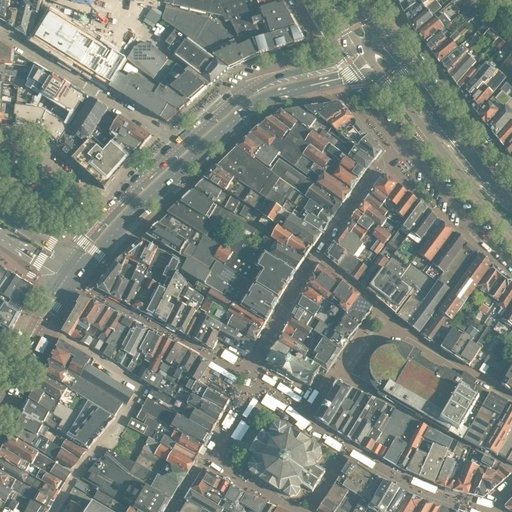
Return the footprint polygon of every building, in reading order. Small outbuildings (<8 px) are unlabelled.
[(0,0),(0,20),(5,24),(8,11),(19,13),(22,0),(20,0),(0,0)] [(15,29),(31,40),(37,19),(31,17),(32,13),(38,14),(39,9),(40,6),(41,0),(21,0),(22,0),(19,13),(15,29)] [(198,9),(200,0),(174,0),(173,5),(198,9)] [(200,0),(198,9),(211,12),(211,0),(200,0)] [(211,0),(211,12),(221,14),(221,8),(241,0),(211,0)] [(296,27),(295,26),(266,32),(261,19),(252,22),(249,12),(245,0),(241,0),(221,8),(221,14),(222,14),(226,22),(228,21),(239,41),(241,41),(243,42),(252,39),(258,54),(259,54),(259,53),(287,45),(303,41),(296,27)] [(263,4),(277,0),(245,0),(249,12),(260,8),(259,6),(263,4)] [(397,0),(398,2),(400,6),(404,13),(422,0),(397,0)] [(422,0),(404,13),(410,22),(426,9),(423,5),(429,0),(422,0)] [(470,6),(465,0),(453,0),(451,2),(445,7),(442,10),(433,17),(416,32),(425,43),(470,6)] [(436,1),(410,23),(416,32),(433,17),(442,10),(440,8),(441,7),(441,6),(436,1)] [(282,2),(273,4),(260,8),(249,12),(252,22),(261,19),(266,32),(295,26),(282,2)] [(47,17),(35,37),(88,70),(86,73),(99,81),(117,53),(108,48),(106,50),(52,17),(54,14),(51,13),(52,9),(40,6),(39,9),(38,14),(47,17)] [(471,7),(425,44),(432,53),(466,24),(472,20),(477,15),(471,7)] [(243,61),(244,61),(244,60),(254,55),(254,56),(255,56),(254,55),(258,53),(258,54),(252,39),(243,42),(241,41),(239,41),(236,43),(232,36),(208,18),(166,8),(162,19),(176,29),(179,30),(194,42),(193,44),(228,68),(229,68),(229,67),(232,66),(233,66),(233,65),(243,61)] [(15,29),(19,13),(8,11),(5,24),(15,29)] [(477,16),(472,21),(480,29),(485,24),(477,16)] [(480,29),(477,32),(482,37),(489,28),(486,24),(480,29)] [(464,27),(433,54),(440,63),(457,48),(453,43),(467,31),(464,27)] [(97,28),(92,35),(96,37),(100,29),(97,28)] [(489,28),(482,37),(492,45),(494,42),(499,37),(498,36),(489,28)] [(100,29),(96,37),(99,39),(102,33),(104,30),(100,29)] [(169,46),(166,51),(187,67),(210,85),(228,68),(193,44),(194,42),(179,30),(176,29),(165,43),(169,46)] [(501,39),(495,46),(500,50),(505,43),(501,39)] [(0,42),(0,64),(6,65),(30,67),(33,69),(35,64),(1,43),(0,42)] [(127,59),(151,78),(153,80),(157,83),(186,106),(187,106),(199,95),(210,85),(187,67),(183,70),(171,61),(170,60),(169,61),(166,59),(167,58),(149,43),(142,52),(135,47),(127,59)] [(440,63),(448,74),(466,53),(468,51),(462,45),(457,48),(440,63)] [(472,67),(476,62),(466,53),(448,74),(456,85),(472,67)] [(0,75),(10,76),(26,78),(28,73),(17,73),(17,70),(5,69),(6,65),(0,64),(0,75)] [(0,105),(0,124),(15,125),(39,129),(58,146),(69,127),(42,110),(23,107),(24,93),(30,97),(34,89),(76,115),(87,97),(49,73),(35,64),(33,69),(27,81),(27,82),(28,82),(26,87),(23,90),(18,87),(18,88),(16,106),(0,105)] [(472,67),(456,85),(462,93),(463,92),(462,92),(483,68),(479,65),(475,70),(472,67)] [(463,92),(462,93),(470,102),(494,73),(497,70),(495,68),(492,71),(486,66),(463,92)] [(477,112),(506,77),(497,70),(494,73),(470,103),(477,112)] [(157,83),(155,87),(135,75),(134,77),(130,75),(127,79),(118,74),(109,88),(122,95),(144,108),(160,119),(161,119),(165,122),(166,122),(167,123),(168,123),(168,122),(169,122),(169,121),(179,113),(180,112),(185,107),(186,107),(186,106),(157,83)] [(0,84),(14,86),(14,82),(9,82),(10,76),(0,75),(0,84)] [(0,84),(0,104),(13,106),(14,97),(3,96),(4,85),(0,84)] [(493,97),(478,114),(488,126),(511,99),(506,94),(502,91),(495,99),(493,97)] [(91,138),(90,138),(107,110),(107,111),(108,109),(90,98),(87,105),(72,127),(74,136),(82,140),(90,138),(91,138)] [(511,99),(488,126),(496,137),(511,118),(511,112),(509,110),(511,106),(511,98),(511,99)] [(306,109),(316,117),(317,115),(328,124),(347,110),(342,103),(340,102),(339,103),(324,105),(305,107),(305,109),(306,109)] [(316,117),(306,109),(305,111),(302,109),(301,107),(286,110),(282,111),(321,138),(330,126),(328,124),(317,115),(316,117)] [(347,110),(328,124),(330,126),(336,131),(347,123),(353,118),(347,110)] [(303,155),(323,170),(330,160),(329,160),(320,153),(327,143),(321,138),(282,111),(280,111),(277,113),(278,115),(274,118),(272,116),(270,118),(259,126),(258,126),(250,134),(257,140),(277,155),(294,167),(303,155)] [(110,131),(118,136),(116,138),(134,153),(138,149),(140,150),(151,136),(119,116),(110,131)] [(511,118),(496,137),(503,146),(504,146),(511,136),(511,118)] [(350,126),(341,134),(356,147),(368,135),(359,125),(356,121),(350,126)] [(341,134),(336,131),(330,126),(321,138),(327,143),(360,166),(366,170),(367,169),(366,169),(373,161),(356,147),(341,134)] [(129,161),(136,154),(134,153),(116,138),(113,141),(99,129),(90,138),(72,159),(95,179),(105,190),(111,181),(114,178),(120,171),(121,171),(126,164),(129,161)] [(277,155),(257,140),(250,134),(247,137),(240,144),(239,144),(239,145),(246,150),(269,167),(277,155)] [(57,146),(72,159),(83,147),(65,135),(57,146)] [(368,135),(356,147),(373,161),(381,150),(380,149),(378,147),(377,146),(375,143),(374,142),(371,139),(369,137),(369,136),(368,135)] [(359,180),(366,170),(360,166),(327,143),(320,153),(329,160),(330,160),(359,180)] [(264,214),(272,202),(282,208),(287,200),(294,189),(273,174),(269,172),(243,152),(237,147),(235,149),(230,154),(229,154),(223,160),(224,160),(219,164),(216,166),(253,190),(246,203),(264,214)] [(315,184),(342,203),(351,191),(322,171),(323,170),(303,155),(294,167),(306,175),(310,170),(320,177),(315,184)] [(313,184),(314,184),(278,159),(269,172),(273,174),(294,189),(304,196),(333,216),(341,204),(313,184)] [(351,191),(359,180),(330,160),(323,170),(322,171),(351,191)] [(246,203),(253,190),(216,166),(216,167),(216,168),(207,175),(206,176),(207,176),(205,178),(205,177),(204,178),(205,179),(211,182),(246,203)] [(374,188),(388,199),(398,184),(387,175),(384,175),(383,175),(374,188)] [(195,187),(208,196),(207,197),(225,208),(234,213),(239,202),(231,197),(231,196),(203,180),(195,187)] [(398,184),(388,199),(383,205),(393,213),(394,211),(408,193),(398,184)] [(388,199),(374,188),(369,194),(383,205),(388,199)] [(333,216),(304,196),(294,189),(287,200),(298,206),(303,210),(327,225),(332,217),(333,216)] [(248,243),(257,229),(192,191),(181,202),(224,229),(235,235),(248,243)] [(408,193),(394,211),(404,218),(417,200),(408,193)] [(392,215),(382,207),(383,205),(369,194),(364,202),(386,219),(397,227),(401,222),(392,215)] [(287,200),(282,208),(321,234),(327,225),(303,210),(300,215),(295,211),(298,206),(287,200)] [(224,229),(181,202),(168,214),(217,241),(224,229)] [(263,216),(269,220),(273,223),(306,241),(313,246),(314,245),(314,244),(315,243),(316,242),(319,237),(321,234),(282,208),(272,202),(264,214),(263,216)] [(364,202),(358,210),(385,231),(387,232),(390,229),(389,228),(391,226),(384,221),(386,219),(364,202)] [(401,227),(399,230),(408,236),(410,233),(424,214),(428,209),(419,202),(419,203),(418,204),(401,227)] [(456,234),(453,231),(442,222),(437,218),(437,217),(428,209),(424,214),(410,233),(408,236),(399,247),(394,254),(385,248),(380,255),(389,261),(387,263),(383,267),(400,279),(410,288),(413,284),(416,287),(415,287),(426,296),(440,278),(466,242),(456,234)] [(391,235),(385,231),(358,210),(351,219),(384,245),(391,235)] [(158,224),(159,225),(158,227),(195,248),(202,237),(222,248),(226,251),(235,235),(224,229),(217,241),(168,214),(158,224)] [(355,259),(357,256),(359,257),(361,255),(371,263),(384,245),(351,219),(334,243),(355,259)] [(269,220),(263,232),(305,258),(313,246),(306,241),(273,223),(269,220)] [(151,231),(147,235),(184,257),(187,258),(188,259),(210,271),(216,261),(222,248),(202,237),(195,248),(158,227),(156,226),(151,231)] [(269,255),(268,256),(296,272),(304,259),(264,234),(256,248),(269,255)] [(256,248),(248,243),(235,235),(226,251),(287,286),(296,272),(268,256),(269,255),(256,248)] [(144,240),(142,239),(124,254),(123,254),(127,256),(124,262),(136,268),(138,261),(147,242),(144,240)] [(391,241),(386,247),(385,248),(394,254),(399,247),(391,241)] [(147,242),(138,261),(149,267),(158,248),(147,242)] [(478,253),(466,242),(440,278),(442,280),(440,282),(451,290),(478,253)] [(357,256),(355,259),(334,243),(328,251),(332,254),(328,258),(357,281),(358,280),(371,263),(361,255),(359,257),(357,256)] [(144,313),(145,314),(145,313),(159,285),(172,257),(172,256),(158,248),(149,267),(144,279),(146,280),(133,307),(132,307),(144,313)] [(226,251),(222,248),(216,261),(279,299),(287,286),(226,251)] [(114,262),(114,263),(111,266),(97,285),(98,289),(99,289),(99,290),(100,290),(102,291),(103,291),(105,292),(105,293),(108,294),(109,294),(110,295),(124,262),(127,256),(123,254),(114,263),(114,262)] [(492,265),(480,254),(459,284),(439,311),(451,320),(476,287),(492,265)] [(360,282),(359,283),(368,290),(379,274),(383,267),(387,263),(389,261),(380,255),(360,282)] [(155,318),(177,272),(182,261),(172,257),(159,285),(145,313),(155,318)] [(210,271),(188,259),(187,261),(181,273),(203,286),(207,278),(210,280),(212,276),(208,274),(210,271)] [(136,268),(121,301),(133,307),(146,280),(144,279),(149,267),(138,261),(136,268)] [(274,308),(279,299),(216,261),(210,271),(208,274),(212,276),(266,306),(266,307),(272,311),(274,308)] [(120,300),(121,301),(136,268),(124,262),(110,295),(111,295),(111,296),(112,296),(121,300),(120,300)] [(352,289),(333,273),(319,263),(313,275),(312,277),(345,298),(352,289)] [(483,298),(485,299),(503,274),(498,270),(492,265),(476,287),(483,292),(480,297),(482,298),(483,298)] [(0,291),(12,275),(12,274),(0,266),(0,291)] [(410,288),(400,279),(383,267),(379,274),(368,290),(377,297),(376,298),(396,314),(413,290),(410,288)] [(188,282),(177,272),(155,318),(154,318),(155,319),(156,318),(162,322),(164,323),(166,323),(165,324),(166,324),(167,322),(188,282)] [(498,302),(511,282),(503,275),(503,274),(485,299),(479,308),(487,313),(495,300),(498,302)] [(0,291),(0,306),(1,305),(3,307),(4,306),(9,308),(10,307),(21,313),(34,287),(23,280),(22,281),(12,275),(0,291)] [(222,295),(266,322),(272,311),(266,307),(266,306),(212,276),(210,280),(207,278),(203,286),(222,296),(222,295)] [(308,285),(307,286),(321,296),(320,296),(322,298),(321,299),(330,305),(332,303),(337,307),(337,306),(339,307),(345,298),(312,277),(308,285)] [(416,287),(413,284),(410,288),(413,290),(396,314),(395,315),(396,315),(397,314),(398,313),(401,315),(399,316),(399,317),(399,318),(412,327),(412,326),(413,325),(416,328),(415,329),(414,328),(414,329),(419,333),(451,290),(440,282),(442,280),(440,278),(426,296),(415,287),(416,287)] [(178,328),(193,298),(201,305),(204,299),(194,291),(194,288),(188,282),(167,322),(166,324),(177,330),(178,328)] [(498,302),(488,318),(497,324),(511,301),(511,282),(498,302)] [(341,308),(339,307),(337,306),(337,307),(332,303),(330,305),(321,299),(322,298),(320,296),(321,296),(307,286),(302,296),(335,317),(336,314),(341,308)] [(352,289),(345,298),(339,307),(341,308),(336,314),(346,320),(347,318),(351,320),(365,301),(352,289)] [(261,331),(266,322),(222,295),(222,296),(219,300),(222,302),(220,306),(261,331)] [(61,331),(71,336),(71,337),(92,300),(84,296),(81,297),(61,331)] [(335,317),(302,296),(296,308),(313,318),(314,316),(324,322),(326,317),(330,319),(333,319),(335,317)] [(193,298),(178,328),(177,330),(184,334),(185,332),(195,313),(197,310),(201,305),(193,298)] [(239,333),(255,342),(256,342),(261,331),(220,306),(212,302),(207,299),(206,299),(201,310),(205,313),(204,315),(239,333)] [(71,337),(80,342),(81,342),(103,305),(93,300),(93,301),(92,300),(71,337)] [(356,331),(371,310),(370,309),(369,307),(370,305),(365,301),(351,320),(347,318),(346,320),(336,314),(335,317),(341,321),(343,322),(356,331)] [(511,301),(497,324),(493,330),(506,338),(511,331),(511,301)] [(0,326),(11,333),(21,313),(10,307),(9,308),(4,306),(3,307),(1,305),(0,306),(0,326)] [(92,348),(115,312),(103,306),(103,305),(81,342),(90,347),(92,348)] [(296,308),(293,313),(291,317),(307,326),(324,338),(329,341),(331,339),(335,332),(341,321),(335,317),(333,319),(330,319),(326,317),(324,322),(314,316),(313,318),(296,308)] [(195,313),(185,332),(184,334),(185,334),(190,337),(191,338),(192,336),(199,321),(202,313),(197,310),(195,313)] [(434,343),(451,320),(439,311),(421,335),(434,343)] [(99,351),(104,343),(112,331),(114,331),(124,317),(115,312),(92,348),(99,351)] [(232,346),(239,333),(204,315),(202,319),(199,324),(207,329),(199,343),(201,344),(211,350),(211,349),(212,350),(213,350),(218,340),(218,339),(219,340),(230,346),(231,345),(232,346)] [(125,317),(124,317),(114,331),(114,332),(106,343),(101,352),(114,360),(136,323),(135,323),(135,322),(134,322),(133,322),(131,323),(129,322),(129,320),(125,318),(125,317)] [(291,317),(288,324),(308,336),(314,340),(316,336),(320,339),(321,336),(316,333),(312,330),(291,317)] [(460,319),(455,325),(464,331),(468,325),(460,319)] [(356,331),(343,322),(341,321),(335,332),(348,341),(356,331)] [(114,361),(117,357),(122,360),(142,326),(136,323),(114,360),(114,361)] [(207,329),(199,324),(193,337),(192,339),(199,343),(207,329)] [(288,324),(283,333),(309,349),(313,352),(319,343),(313,340),(288,324)] [(123,361),(121,365),(126,369),(144,339),(149,330),(144,327),(142,326),(122,360),(123,361)] [(487,327),(478,343),(483,346),(493,330),(487,327)] [(0,349),(2,350),(10,335),(1,330),(0,329),(0,349)] [(144,339),(126,369),(127,370),(132,373),(135,375),(140,364),(136,362),(137,359),(142,361),(156,333),(149,330),(149,329),(149,330),(144,339)] [(473,340),(459,331),(457,334),(452,331),(441,348),(451,354),(452,353),(461,358),(460,360),(470,366),(483,346),(478,343),(475,346),(471,343),(473,340)] [(331,339),(329,341),(342,349),(343,348),(348,341),(335,332),(331,339)] [(156,333),(142,361),(140,364),(135,375),(137,377),(143,368),(147,370),(164,337),(163,337),(163,336),(163,337),(156,333)] [(250,353),(252,348),(255,342),(239,333),(232,346),(241,351),(247,354),(247,353),(249,353),(250,353)] [(278,342),(277,343),(278,343),(308,360),(313,352),(309,349),(283,334),(283,333),(282,333),(282,334),(281,337),(279,339),(279,340),(278,342)] [(320,339),(319,340),(322,342),(321,343),(320,344),(338,356),(339,356),(338,355),(342,350),(343,350),(342,349),(329,341),(321,336),(320,339)] [(160,369),(162,365),(163,363),(174,345),(175,343),(164,337),(147,370),(143,368),(137,377),(150,386),(151,385),(165,393),(172,397),(178,385),(166,379),(159,374),(161,370),(160,369)] [(60,339),(58,342),(56,346),(71,355),(72,355),(76,348),(60,339)] [(325,375),(327,372),(309,361),(277,343),(266,362),(272,366),(270,370),(270,371),(271,371),(272,371),(276,373),(276,374),(277,374),(278,374),(285,378),(286,379),(291,381),(290,382),(291,383),(292,383),(293,383),(295,379),(310,387),(319,372),(325,375)] [(190,351),(176,344),(175,345),(164,363),(178,371),(190,351)] [(320,344),(309,361),(327,372),(328,372),(328,371),(331,366),(332,366),(332,365),(333,363),(334,363),(333,363),(336,359),(337,359),(337,358),(336,358),(338,356),(320,344)] [(463,440),(483,404),(481,403),(487,394),(479,389),(478,389),(479,387),(480,387),(480,386),(477,384),(476,386),(474,385),(477,381),(469,375),(464,379),(444,367),(442,370),(420,357),(423,353),(416,349),(414,351),(409,347),(402,345),(396,344),(389,345),(382,347),(377,351),(373,357),(370,363),(369,370),(370,377),(373,383),(380,389),(377,394),(396,405),(397,403),(400,405),(402,402),(418,411),(415,416),(421,419),(422,418),(449,433),(449,431),(463,440)] [(55,363),(65,368),(71,355),(56,346),(49,360),(55,363)] [(91,366),(95,360),(76,348),(72,355),(75,357),(91,366)] [(179,380),(180,377),(184,379),(199,357),(198,356),(190,351),(178,371),(175,378),(179,380)] [(490,366),(494,360),(497,355),(491,351),(487,356),(484,362),(490,366)] [(75,357),(68,370),(69,371),(80,377),(123,403),(127,405),(135,393),(91,366),(75,357)] [(189,382),(186,388),(190,391),(194,384),(197,380),(198,381),(202,376),(201,376),(203,372),(204,373),(204,371),(206,368),(207,367),(207,366),(206,362),(206,361),(206,360),(205,361),(200,358),(200,357),(199,357),(184,379),(189,382)] [(494,360),(490,366),(501,372),(501,373),(505,366),(500,363),(500,364),(494,360)] [(43,373),(49,376),(63,383),(68,372),(54,364),(49,361),(43,373)] [(161,370),(159,374),(166,379),(168,376),(165,375),(170,367),(163,363),(162,365),(160,369),(161,370)] [(489,367),(484,363),(479,370),(485,374),(489,367)] [(490,366),(485,375),(495,381),(501,372),(490,366)] [(511,367),(511,368),(501,385),(511,391),(511,367)] [(68,372),(63,383),(66,385),(67,386),(72,390),(90,401),(114,417),(123,403),(80,377),(69,371),(68,372)] [(88,449),(116,418),(114,417),(90,401),(42,375),(40,377),(65,391),(68,395),(60,410),(56,407),(53,413),(52,414),(61,419),(61,420),(55,429),(88,449)] [(36,386),(42,390),(58,399),(57,402),(58,403),(56,407),(60,410),(68,395),(65,391),(40,377),(36,386)] [(190,391),(203,398),(208,388),(198,381),(197,380),(194,384),(190,391)] [(351,389),(338,381),(336,384),(332,391),(329,396),(318,414),(315,419),(320,422),(324,424),(328,427),(351,389)] [(29,398),(35,402),(53,413),(56,407),(58,403),(57,402),(58,399),(42,390),(36,386),(29,398)] [(222,410),(181,387),(175,398),(186,405),(217,422),(224,411),(222,410)] [(352,387),(351,389),(328,427),(338,432),(363,393),(358,390),(357,390),(352,387)] [(229,401),(208,388),(203,398),(222,410),(224,411),(229,401)] [(183,418),(189,422),(211,433),(217,422),(186,405),(175,398),(172,397),(165,393),(164,395),(153,389),(148,397),(183,418)] [(483,404),(463,440),(482,450),(483,447),(508,403),(507,402),(492,393),(491,392),(483,404)] [(343,436),(368,395),(363,393),(338,432),(343,436)] [(349,440),(375,399),(368,395),(343,436),(349,440)] [(189,422),(183,418),(148,397),(137,418),(143,422),(147,414),(159,420),(204,446),(211,433),(189,422)] [(349,440),(362,447),(363,447),(383,413),(388,405),(375,399),(349,440)] [(21,412),(14,425),(23,430),(24,429),(24,430),(25,430),(26,430),(27,430),(36,435),(38,436),(39,435),(39,434),(44,438),(49,429),(42,425),(43,423),(55,430),(55,429),(61,420),(28,400),(23,410),(22,410),(25,412),(24,414),(21,412)] [(511,404),(508,403),(483,447),(497,455),(498,454),(511,429),(511,404)] [(411,417),(403,413),(394,409),(390,419),(371,452),(387,461),(411,417)] [(388,416),(383,413),(363,447),(371,452),(390,419),(387,417),(388,416)] [(147,414),(143,422),(142,424),(199,455),(204,446),(159,420),(147,414)] [(420,422),(414,419),(411,417),(387,461),(396,466),(420,422)] [(149,438),(160,444),(194,463),(199,455),(142,424),(139,422),(135,420),(132,418),(128,426),(131,428),(135,430),(149,438)] [(405,471),(406,471),(428,427),(420,422),(396,466),(396,467),(405,471)] [(251,450),(249,452),(255,455),(255,458),(252,459),(248,465),(250,472),(256,475),(259,475),(260,478),(262,479),(278,490),(280,491),(283,490),(284,493),(290,497),(296,496),(300,490),(300,487),(303,486),(306,488),(310,491),(312,492),(316,486),(318,488),(324,478),(322,477),(324,473),(325,472),(316,466),(315,462),(318,462),(322,456),(320,449),(315,445),(311,446),(311,442),(290,429),(287,430),(286,427),(280,423),(274,425),(270,431),(271,434),(268,435),(262,432),(261,433),(251,450)] [(33,441),(36,435),(27,430),(26,430),(26,431),(25,430),(24,430),(24,432),(14,426),(10,433),(31,444),(33,441)] [(453,440),(452,440),(428,427),(406,471),(419,477),(434,484),(453,440)] [(160,444),(149,438),(148,440),(134,433),(127,429),(123,436),(144,448),(143,449),(187,473),(188,473),(192,468),(194,463),(160,444)] [(511,430),(509,436),(498,454),(507,459),(511,450),(511,430)] [(32,445),(39,449),(44,452),(50,441),(39,435),(38,436),(32,445)] [(57,463),(38,452),(24,444),(9,436),(2,448),(65,483),(71,473),(57,463)] [(87,451),(67,439),(65,438),(61,446),(60,447),(80,459),(87,451)] [(446,488),(448,488),(455,468),(463,471),(472,449),(453,440),(434,484),(446,488)] [(44,452),(56,459),(71,468),(76,465),(80,460),(80,459),(60,447),(50,441),(44,452)] [(2,448),(0,452),(0,457),(60,491),(65,483),(2,448)] [(158,474),(144,467),(136,463),(116,453),(108,449),(105,456),(107,457),(104,462),(109,464),(149,487),(171,499),(179,486),(158,474)] [(144,467),(158,474),(179,486),(180,484),(181,483),(180,483),(186,473),(187,474),(187,473),(143,449),(136,463),(144,467)] [(472,449),(463,471),(455,491),(467,494),(478,466),(483,455),(472,449)] [(511,472),(511,471),(501,464),(496,461),(483,455),(478,466),(485,470),(487,468),(493,471),(495,467),(497,468),(508,477),(511,472)] [(0,467),(39,490),(55,499),(60,491),(0,457),(0,467)] [(144,497),(149,487),(109,464),(104,462),(99,459),(82,479),(99,488),(107,493),(131,506),(141,511),(155,511),(140,503),(144,497)] [(349,461),(339,477),(338,478),(346,483),(359,464),(358,463),(357,463),(353,460),(352,461),(350,461),(349,461)] [(358,464),(359,464),(346,483),(338,478),(325,499),(337,507),(334,511),(354,511),(376,476),(375,475),(358,464)] [(483,498),(500,483),(508,477),(497,468),(495,467),(493,471),(487,468),(485,470),(478,466),(467,494),(483,498)] [(455,491),(463,471),(455,468),(448,488),(454,490),(455,491)] [(36,490),(0,470),(0,484),(30,501),(36,490)] [(223,480),(207,470),(202,471),(192,489),(218,505),(224,495),(218,491),(224,481),(223,481),(224,481),(223,480)] [(376,476),(354,511),(366,511),(385,481),(376,476)] [(224,495),(230,485),(224,481),(218,491),(224,495)] [(386,511),(400,489),(385,481),(366,511),(386,511)] [(0,502),(6,506),(17,511),(46,511),(47,510),(32,502),(30,501),(0,484),(0,502)] [(245,493),(245,494),(230,485),(224,495),(218,505),(227,511),(240,511),(237,510),(246,494),(245,493)] [(149,487),(144,497),(140,503),(155,511),(163,511),(171,499),(149,487)] [(107,493),(99,488),(94,498),(102,503),(117,511),(141,511),(131,506),(107,493)] [(185,500),(194,504),(206,511),(227,511),(218,505),(192,489),(190,491),(185,500)] [(400,489),(386,511),(395,511),(407,493),(400,489)] [(48,510),(49,510),(55,499),(39,490),(32,502),(47,510),(48,510)] [(408,493),(407,493),(395,511),(415,511),(423,500),(408,493)] [(252,496),(246,494),(237,510),(240,511),(261,511),(267,503),(265,502),(261,500),(252,496)] [(71,501),(64,511),(78,511),(81,507),(81,506),(84,501),(75,496),(72,501),(71,501)] [(325,499),(317,511),(318,511),(334,511),(337,507),(325,499)] [(194,504),(185,500),(184,501),(185,501),(183,504),(178,511),(206,511),(194,504)] [(415,511),(428,511),(433,504),(423,500),(415,511)] [(111,511),(93,501),(86,511),(111,511)] [(274,511),(278,507),(267,503),(261,511),(274,511)]
